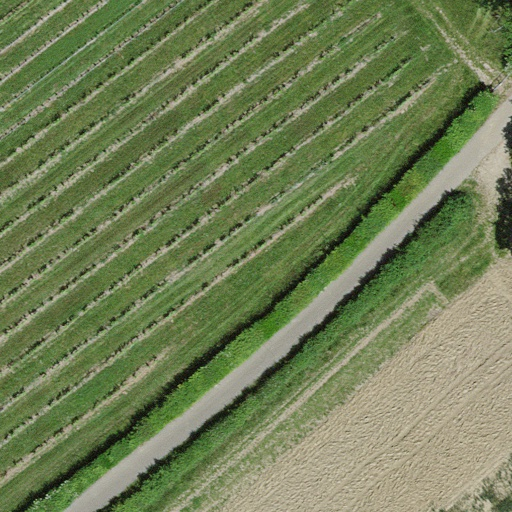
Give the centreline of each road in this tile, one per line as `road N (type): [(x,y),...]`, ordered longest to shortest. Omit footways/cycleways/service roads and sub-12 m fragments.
road 1 (track): [(81,511),(318,312),(511,116)]
road 2 (track): [(163,511),(463,240),(496,201),(493,136)]
